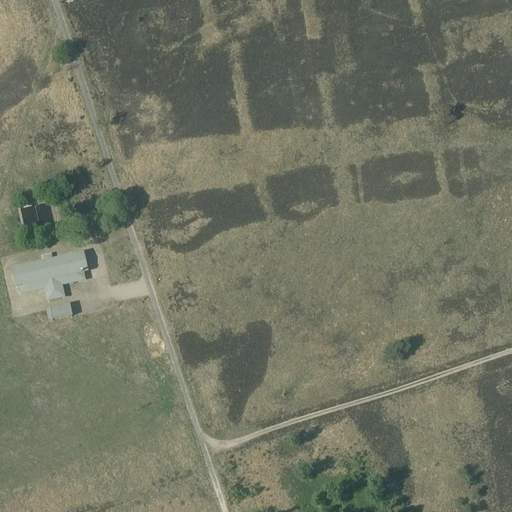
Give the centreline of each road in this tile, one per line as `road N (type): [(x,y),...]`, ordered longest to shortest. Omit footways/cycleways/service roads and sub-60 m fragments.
road 1 (track): [(54,0),(201,443)]
road 2 (track): [(511,351),(227,447),(201,443)]
